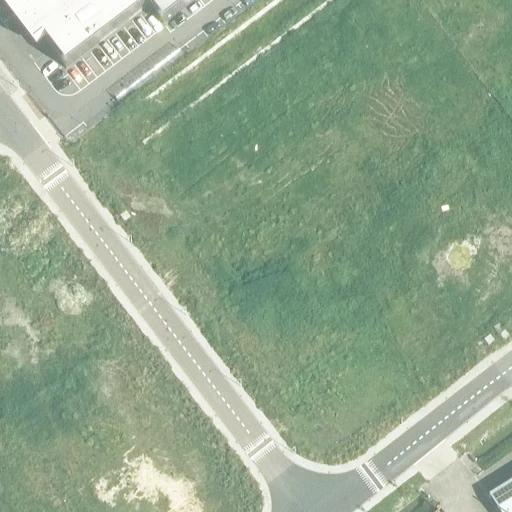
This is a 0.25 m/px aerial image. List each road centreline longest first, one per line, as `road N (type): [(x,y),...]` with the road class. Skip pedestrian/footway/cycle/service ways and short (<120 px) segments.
road 1 (unclassified): [(312,511),(0,117)]
road 2 (unclassified): [(511,370),(329,511)]
